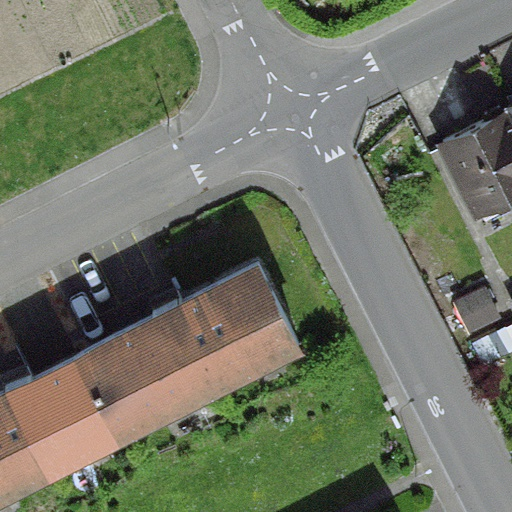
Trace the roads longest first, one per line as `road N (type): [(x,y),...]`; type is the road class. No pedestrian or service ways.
road 1 (residential): [(293,111),(498,511)]
road 2 (residential): [(293,111),(0,259)]
road 3 (residential): [(504,0),(293,111)]
road 4 (residential): [(237,0),(293,111)]
